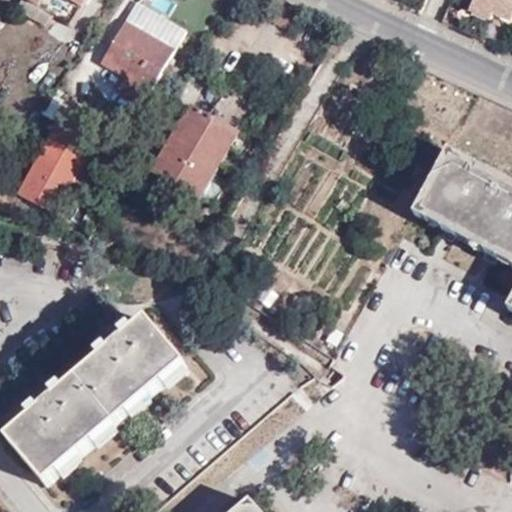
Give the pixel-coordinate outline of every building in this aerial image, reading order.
[(39,0),(77,23),(91,0),(39,0)] [(511,23),(511,0),(475,0),(471,11),(491,20),(494,15),(511,23)] [(151,84),(174,46),(127,16),(103,57),(123,69),(117,83),(146,100),(154,87),(151,84)] [(76,124),(83,111),(68,102),(57,123),(59,125),(21,198),(58,217),(91,153),(85,151),(94,134),(76,124)] [(192,203),(234,133),(194,110),(156,176),(175,187),(172,192),(192,203)] [(243,139),(234,133),(192,203),(201,208),(203,205),(213,211),(233,177),(223,172),(243,139)] [(511,186),(450,153),(416,216),(444,231),(472,246),(500,261),(511,266),(511,306),(510,311),(511,312),(511,186)] [(93,242),(126,252),(130,239),(101,228),(93,242)] [(189,370),(149,321),(114,350),(52,401),(7,438),(47,486),(189,370)]
